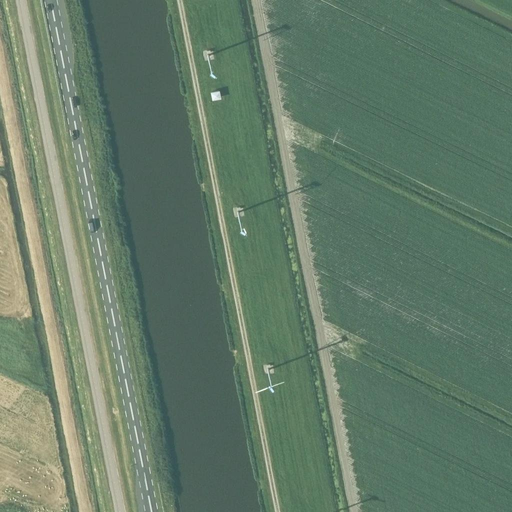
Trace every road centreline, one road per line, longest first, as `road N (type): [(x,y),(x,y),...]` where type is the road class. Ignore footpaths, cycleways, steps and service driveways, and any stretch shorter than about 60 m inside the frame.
road 1 (primary): [(151,511),(49,0)]
road 2 (unclassified): [(119,511),(19,0)]
